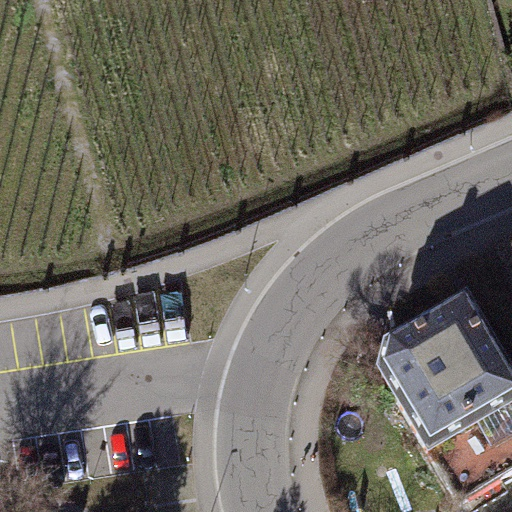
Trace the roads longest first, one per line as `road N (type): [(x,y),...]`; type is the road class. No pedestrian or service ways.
road 1 (residential): [(511,173),(345,260),(294,316),(261,389)]
road 2 (residential): [(0,415),(212,381),(261,389)]
road 3 (residential): [(261,389),(253,469),(262,511)]
